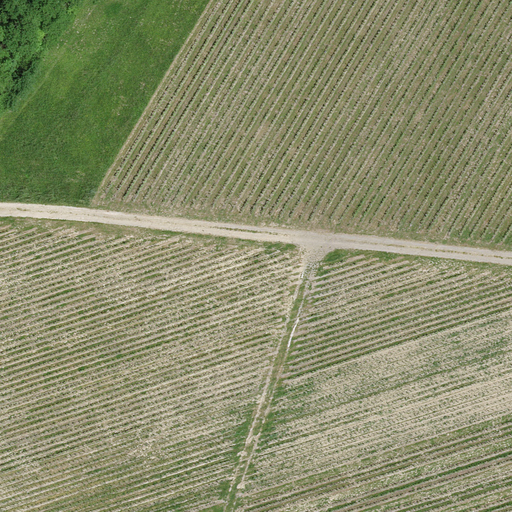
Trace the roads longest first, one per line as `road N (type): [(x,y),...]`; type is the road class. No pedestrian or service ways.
road 1 (track): [(511,259),(0,209)]
road 2 (track): [(320,238),(229,511)]
